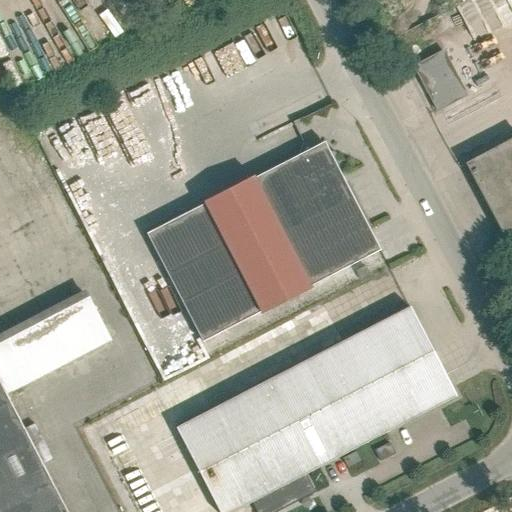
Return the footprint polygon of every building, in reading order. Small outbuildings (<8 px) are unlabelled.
[(433,37),(455,27),(447,12),(426,22),(433,37)] [(466,96),(443,52),(415,67),(438,111),(466,96)] [(0,91),(0,133),(10,152),(31,142),(5,89),(0,91)] [(511,240),(511,140),(466,164),(507,243),(511,240)] [(299,155),(289,160),(253,179),(252,177),(203,202),(204,204),(146,234),(202,342),(260,312),(261,314),(310,289),(309,287),(379,250),(333,161),(335,153),(303,143),(299,155)] [(364,266),(355,271),(359,279),(368,274),(364,266)] [(230,511),(251,501),(256,511),(273,511),(314,491),(304,473),(454,396),(409,308),(176,428),(219,511),(230,511)] [(66,511),(0,381),(0,511),(66,511)] [(380,461),(384,459),(394,454),(389,443),(374,451),(380,461)] [(342,458),(343,460),(347,467),(360,461),(355,452),(342,458)]
